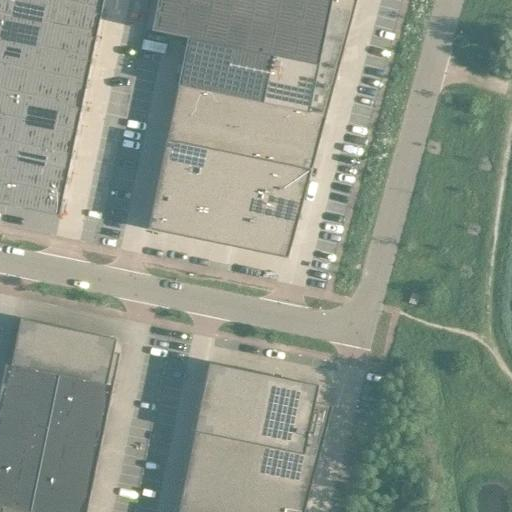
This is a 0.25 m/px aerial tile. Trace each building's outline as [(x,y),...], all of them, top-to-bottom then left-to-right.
[(0,0),(0,202),(59,215),(103,0),(0,0)] [(148,228),(204,240),(248,249),(288,257),(291,246),(290,246),(290,243),(290,230),(294,230),(295,230),(298,219),(297,219),(297,215),(297,203),(301,203),(302,203),(305,192),(305,191),(305,188),(304,175),(308,175),(310,176),(313,165),(312,164),(312,161),(312,148),(316,148),(317,148),(320,137),(319,137),(319,133),(319,121),(323,121),(324,121),(327,110),(326,110),(326,105),(326,94),(330,94),(331,94),(337,75),(340,63),(339,63),(339,56),(338,47),(343,47),(344,47),(347,36),(346,35),(346,28),(346,19),(350,19),(351,20),(354,8),(353,8),(353,1),(353,0),(158,0),(152,30),(188,38),(179,83),(178,82),(177,90),(178,91),(182,92),(176,103),(174,106),(173,106),(171,118),(172,118),(176,120),(170,131),(169,134),(168,134),(165,146),(166,146),(170,148),(164,159),(163,162),(162,162),(160,173),(161,173),(164,175),(158,187),(157,189),(156,189),(154,201),(155,201),(159,203),(152,216),(152,217),(151,217),(148,228)] [(411,292),(408,302),(416,304),(418,294),(411,292)] [(18,331),(12,330),(0,386),(0,511),(86,511),(120,352),(114,351),(116,339),(20,319),(18,331)] [(304,511),(306,505),(305,505),(304,505),(301,503),(309,489),(310,489),(313,478),(312,478),(308,476),(317,462),(320,451),(319,450),(319,451),(316,449),(324,435),(333,404),(315,401),(319,384),(293,379),(254,371),(209,361),(199,408),(200,408),(201,416),(201,424),(197,424),(196,424),(194,435),(195,444),(196,451),(191,452),(192,451),(190,451),(188,463),(189,463),(189,472),(190,479),(186,479),(185,479),(182,490),(183,491),(184,501),(184,507),(180,507),(179,506),(177,511),(304,511)]
